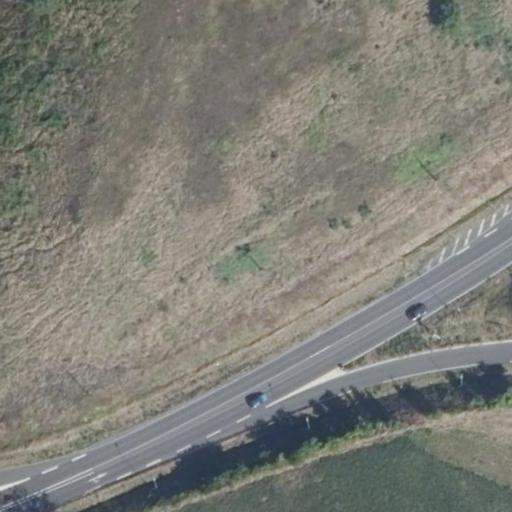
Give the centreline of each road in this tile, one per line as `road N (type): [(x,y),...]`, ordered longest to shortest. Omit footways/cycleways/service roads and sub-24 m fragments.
road 1 (secondary): [(138,449),(335,348),(511,241)]
road 2 (primary): [(138,449),(350,380),(511,351)]
